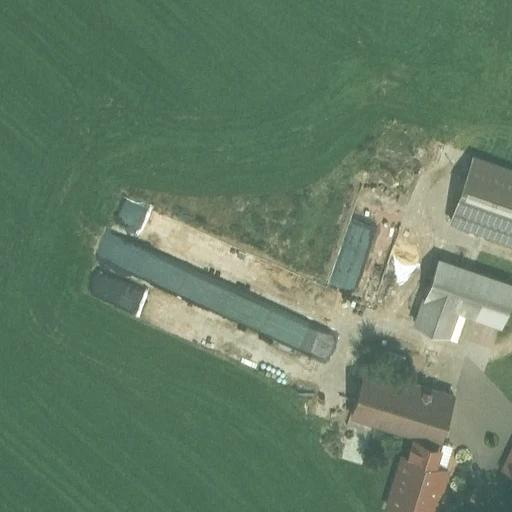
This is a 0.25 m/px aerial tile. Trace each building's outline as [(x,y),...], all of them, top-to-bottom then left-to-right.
[(511,155),(476,144),(453,213),(511,232),(511,155)] [(192,258),(203,232),(127,199),(116,225),(192,258)] [(420,235),(395,232),(390,272),(414,275),(420,235)] [(511,300),(511,270),(442,247),(419,313),(456,325),(464,302),(507,316),(511,300)] [(412,343),(390,337),(386,352),(407,358),(412,343)] [(459,377),(370,351),(354,404),(392,415),(411,421),(437,429),(443,431),(459,377)] [(437,429),(411,421),(389,497),(414,504),(437,429)]
